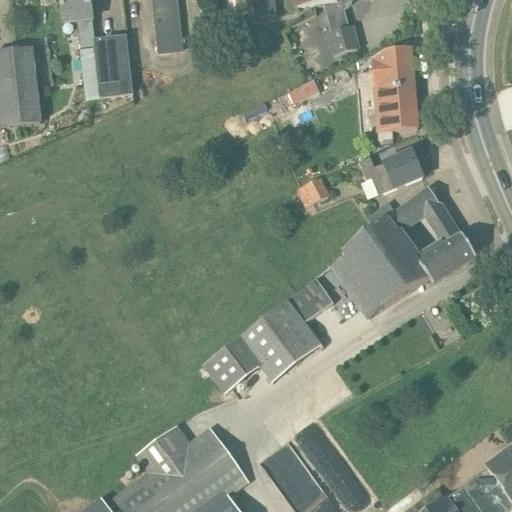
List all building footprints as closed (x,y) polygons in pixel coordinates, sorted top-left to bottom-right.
[(78,24),(87,103),(102,101),(95,42),(90,0),(61,0),(65,25),(78,24)] [(182,53),(176,0),(154,0),(160,55),(182,53)] [(238,0),(257,0),(260,20),(277,18),(275,0),(224,0),(225,2),(238,0)] [(296,0),(297,10),(324,7),(339,5),(338,0),(296,0)] [(324,7),(327,19),(344,13),(343,12),(345,11),(348,9),(350,7),(351,3),(350,0),(338,0),(339,5),(324,7)] [(344,13),(327,19),(330,34),(326,36),(332,59),(359,51),(353,28),(348,29),(344,13)] [(95,42),(102,101),(134,98),(127,38),(95,42)] [(0,130),(41,126),(32,51),(0,54),(0,130)] [(372,62),(374,91),(378,136),(418,133),(412,51),(389,53),(372,62)] [(317,82),(295,91),(301,105),(322,96),(317,82)] [(265,106),(243,115),(245,121),(268,112),(265,106)] [(378,180),(385,196),(423,180),(413,155),(374,170),(370,160),(359,165),(367,184),(378,180)] [(329,198),(321,181),(320,180),(296,192),(305,210),(329,198)] [(396,215),(374,231),(340,255),(343,259),(327,272),(346,295),(366,322),(431,282),(434,287),(477,261),(463,238),(461,240),(430,191),(396,215)] [(374,231),(396,215),(389,205),(367,221),(374,231)] [(286,303),(287,304),(304,326),(334,304),(315,280),(286,303)] [(241,384),(219,355),(202,368),(223,398),(241,384)] [(210,511),(228,500),(248,485),(209,432),(189,446),(177,430),(135,460),(147,475),(103,507),(105,511),(210,511)] [(511,511),(511,454),(432,511),(511,511)] [(210,511),(105,511),(103,507),(96,511),(236,511),(228,500),(210,511)]
